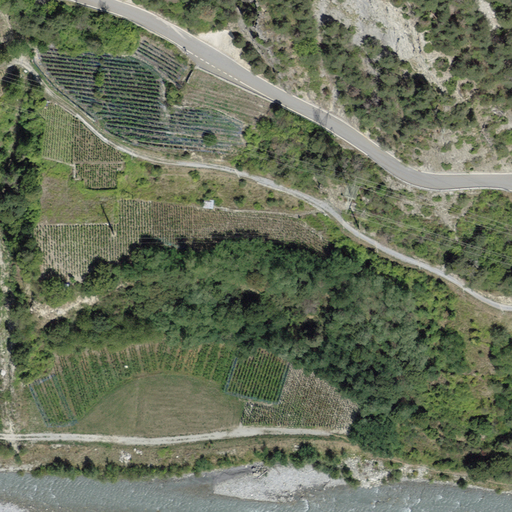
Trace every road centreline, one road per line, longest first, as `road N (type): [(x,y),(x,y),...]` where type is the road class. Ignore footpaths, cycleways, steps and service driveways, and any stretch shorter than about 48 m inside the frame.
road 1 (track): [(511,307),(360,241),(294,193),(224,169),(143,160),(101,135),(22,63),(0,64)]
road 2 (unclassified): [(96,0),(185,38),(413,177),(511,180)]
road 3 (track): [(0,435),(142,442),(325,434)]
